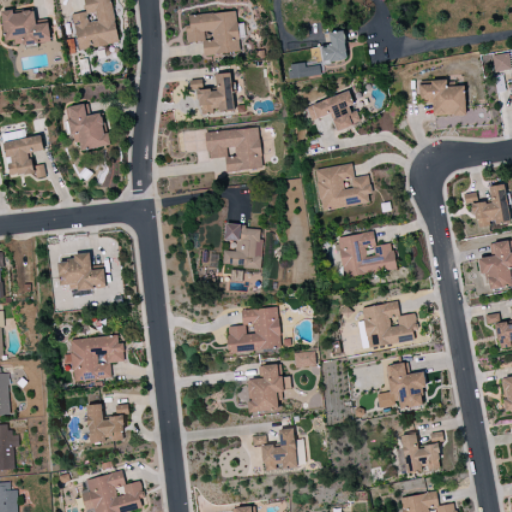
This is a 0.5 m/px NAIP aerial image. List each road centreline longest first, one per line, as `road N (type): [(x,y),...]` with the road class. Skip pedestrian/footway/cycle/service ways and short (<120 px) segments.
road 1 (residential): [(178,511),(143,207),(0,223)]
road 2 (residential): [(486,511),(431,183),(440,167),(460,158),(511,150)]
road 3 (residential): [(143,207),(142,0)]
road 4 (residential): [(374,58),(511,38)]
